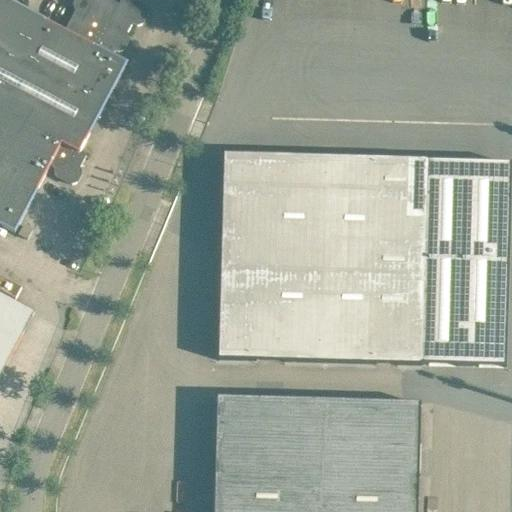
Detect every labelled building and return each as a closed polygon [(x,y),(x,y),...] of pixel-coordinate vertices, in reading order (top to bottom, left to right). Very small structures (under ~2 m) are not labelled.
[(0,0),(0,226),(15,234),(50,167),(56,170),(54,173),(55,177),(72,186),(76,185),(82,174),(81,170),(80,169),(86,157),(80,154),(126,65),(112,57),(115,52),(118,54),(123,52),(130,39),(128,35),(127,35),(133,25),(137,28),(142,26),(149,13),(147,9),(130,0),(122,0),(119,6),(113,2),(112,0),(77,0),(74,7),(75,12),(76,12),(65,32),(3,0),(0,0)] [(511,167),(225,159),(219,361),(507,369),(511,177),(511,167)] [(149,264),(175,273),(193,222),(184,218),(199,177),(183,171),(149,264)] [(19,236),(28,241),(32,232),(23,227),(19,236)] [(0,292),(15,301),(22,290),(0,277),(0,292)] [(0,296),(0,377),(34,315),(0,296)] [(218,401),(215,511),(417,511),(420,406),(218,401)] [(483,472),(489,480),(510,465),(503,457),(483,472)]
